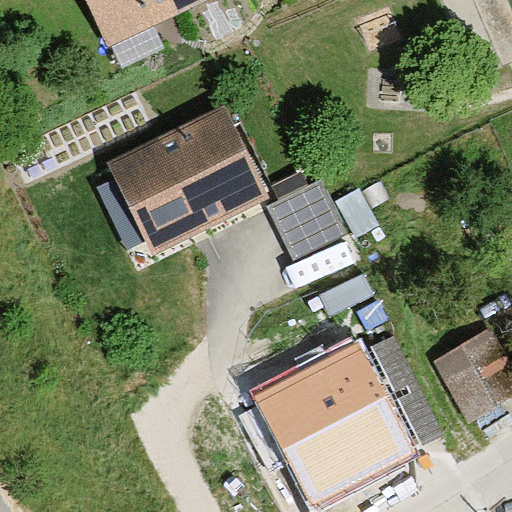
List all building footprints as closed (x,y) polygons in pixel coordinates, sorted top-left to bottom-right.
[(89,0),(113,49),(218,0),(89,0)] [(239,114),(112,174),(154,264),(281,204),(239,114)] [(303,265),(354,239),(327,187),(277,212),(303,265)] [(511,359),(504,342),(444,370),(473,432),(511,413),(511,359)] [(381,355),(270,407),(319,511),(365,511),(439,478),(381,355)]
